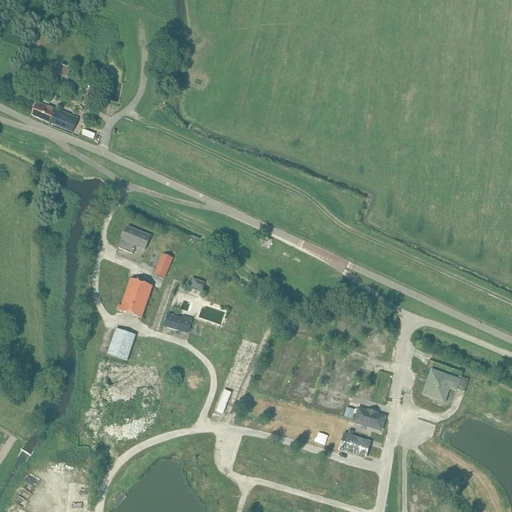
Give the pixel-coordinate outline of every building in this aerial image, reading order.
[(60,113),(60,112),(56,110),(56,111),(37,104),(32,115),(50,123),(72,133),(78,120),(71,117),(71,118),(60,113)] [(151,237),(128,227),(125,234),(124,234),(123,236),(124,237),(118,249),(133,255),(136,247),(145,251),(151,237)] [(162,255),(157,268),(167,272),(172,259),(162,255)] [(167,272),(157,268),(154,274),(164,279),(167,272)] [(210,283),(213,273),(200,269),(196,279),(210,283)] [(202,293),(205,283),(192,279),(189,290),(202,293)] [(142,320),(151,293),(152,288),(130,280),(121,307),(119,307),(117,311),(142,320)] [(264,320),(271,298),(263,295),(256,317),(264,320)] [(271,310),(268,317),(277,320),(280,314),(271,310)] [(187,335),(192,322),(168,314),(164,328),(187,335)] [(128,362),(136,336),(116,329),(107,355),(128,362)] [(289,360),(297,362),(305,340),(297,338),(289,360)] [(288,363),(281,384),(289,387),(296,366),(288,363)] [(217,409),(231,414),(245,374),(244,374),(247,368),(236,364),(225,397),(222,396),(217,409)] [(460,382),(452,379),(432,371),(423,395),(444,403),(448,390),(457,393),(457,392),(464,394),(465,391),(469,378),(462,375),(460,382)] [(482,395),(479,400),(488,404),(494,392),(484,387),(480,394),(482,395)] [(269,398),(277,400),(279,389),(271,388),(269,398)] [(115,399),(119,399),(120,393),(108,391),(105,407),(113,408),(115,399)] [(284,391),(283,400),(292,401),(293,392),(284,391)] [(500,403),(497,408),(506,412),(511,400),(502,395),(498,402),(500,403)] [(310,399),(308,410),(315,411),(317,400),(310,399)] [(138,402),(138,413),(148,413),(148,402),(138,402)] [(322,412),(332,416),(335,406),(325,403),(322,412)] [(154,407),(154,420),(165,420),(166,414),(177,415),(177,408),(154,407)] [(353,420),(355,411),(347,408),(344,418),(353,420)] [(356,415),(353,424),(382,433),(386,418),(377,415),(378,414),(367,411),(367,412),(357,409),(357,411),(356,410),(354,415),(356,415)] [(321,420),(322,411),(312,410),(311,419),(321,420)] [(311,421),(309,429),(319,432),(321,424),(311,421)] [(338,437),(341,428),(334,426),(331,435),(338,437)] [(306,430),(305,434),(312,437),(310,441),(322,445),(325,437),(306,430)] [(352,437),(353,432),(349,431),(348,435),(344,434),(338,451),(363,459),(369,442),(352,437)] [(253,444),(277,450),(278,443),(255,437),(253,444)] [(307,457),(307,448),(288,448),(287,456),(307,457)] [(269,461),(270,453),(247,450),(246,458),(269,461)] [(429,458),(435,465),(441,459),(435,453),(429,458)] [(309,461),(326,464),(327,457),(310,454),(309,461)] [(54,459),(57,466),(66,462),(63,455),(54,459)] [(296,470),(298,463),(275,455),(273,462),(296,470)] [(333,470),(352,474),(354,465),(334,461),(333,470)] [(43,478),(49,471),(42,464),(35,472),(43,478)] [(323,479),(325,471),(301,465),(299,473),(323,479)] [(475,485),(479,492),(495,480),(491,473),(475,485)] [(328,474),(326,483),(336,485),(335,489),(351,492),(353,478),(328,474)] [(223,488),(227,494),(244,484),(240,478),(223,488)] [(93,479),(82,480),(83,490),(94,489),(93,479)] [(34,490),(36,482),(27,480),(25,488),(34,490)] [(379,495),(380,485),(355,482),(354,492),(379,495)] [(415,498),(420,498),(419,501),(432,502),(433,487),(415,486),(415,498)] [(222,489),(215,495),(221,502),(228,496),(222,489)] [(460,511),(460,497),(451,497),(451,511),(460,511)] [(295,498),(294,503),(308,508),(310,502),(295,498)] [(324,501),(322,507),(339,511),(341,506),(324,501)]
